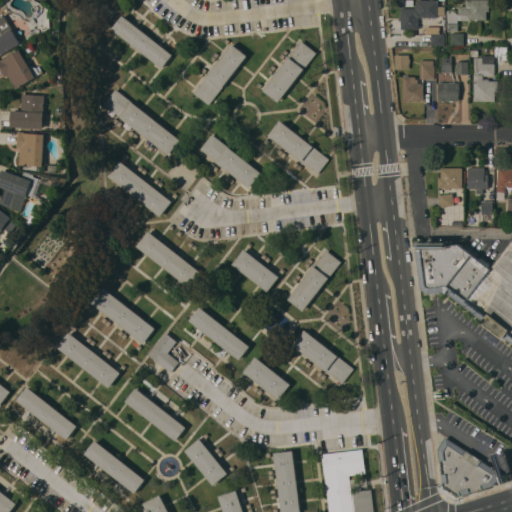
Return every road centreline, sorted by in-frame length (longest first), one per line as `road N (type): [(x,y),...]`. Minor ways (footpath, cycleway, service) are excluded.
road 1 (primary): [(430,511),(401,269)]
road 2 (residential): [(392,417),(286,426),(249,420),(190,372)]
road 3 (primary): [(392,202),(367,0)]
road 4 (residential): [(192,202),(228,217),(367,204)]
road 5 (primary): [(359,136),(377,290)]
road 6 (residential): [(359,136),(511,132)]
